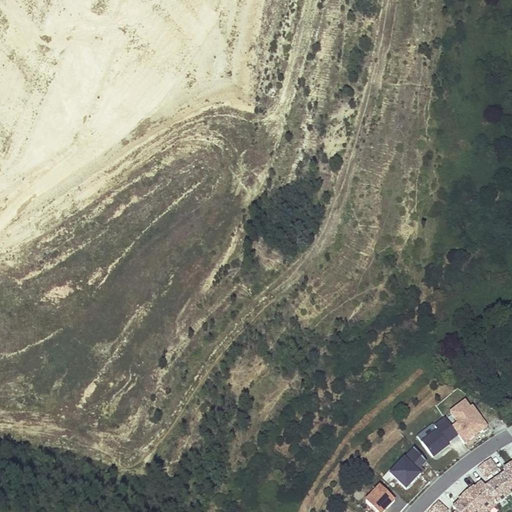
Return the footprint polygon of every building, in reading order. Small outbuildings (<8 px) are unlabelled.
[(482,431),(487,427),(472,408),(470,410),(465,403),(444,418),(445,421),(456,435),(464,444),(482,431)] [(437,432),(421,444),(433,459),(450,447),(446,442),(456,435),(445,421),(435,429),(437,432)] [(397,483),(406,491),(423,472),(420,469),(426,463),(414,451),(404,461),(389,475),(397,483)] [(489,461),(478,468),(485,479),(496,471),(489,461)] [(495,481),(506,497),(511,492),(511,482),(506,473),(495,480),(495,481)] [(485,488),(484,488),(496,504),(505,498),(506,497),(495,481),(486,487),(485,488)] [(472,489),(465,495),(480,511),(487,511),(496,504),(484,488),(485,488),(481,484),(473,490),(472,489)] [(374,511),(383,511),(394,501),(380,488),(365,503),(374,511)] [(459,502),(452,508),(455,511),(480,511),(465,495),(458,501),(459,502)] [(446,511),(437,503),(428,511),(446,511)]
